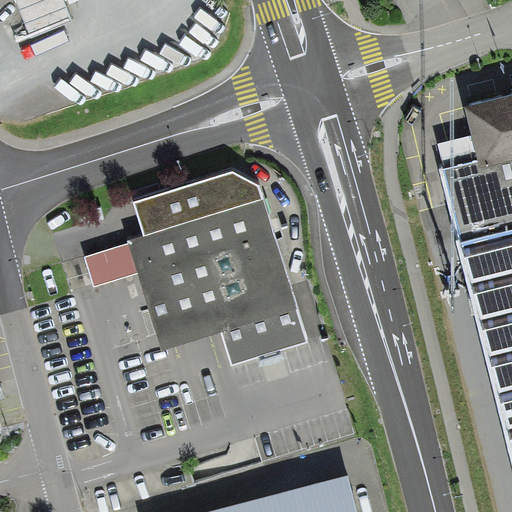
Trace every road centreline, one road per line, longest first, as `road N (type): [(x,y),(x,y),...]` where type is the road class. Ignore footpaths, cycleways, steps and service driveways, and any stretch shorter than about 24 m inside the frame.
road 1 (track): [(350,0),(390,117),(386,168),(468,511)]
road 2 (primary): [(436,511),(312,87)]
road 3 (residential): [(0,190),(312,87)]
road 4 (residential): [(0,279),(47,464)]
